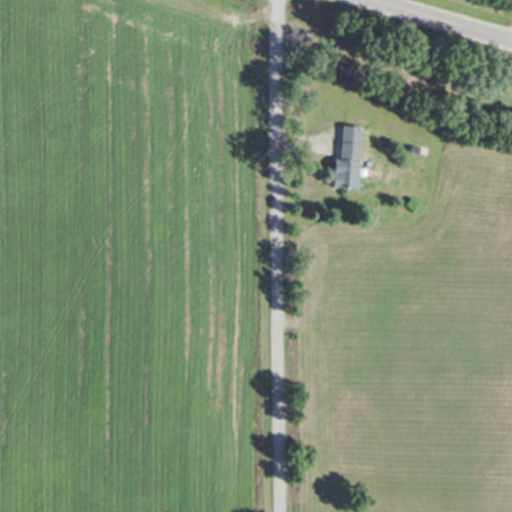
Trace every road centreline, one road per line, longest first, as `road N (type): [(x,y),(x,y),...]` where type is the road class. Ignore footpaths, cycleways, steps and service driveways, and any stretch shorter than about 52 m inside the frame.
road 1 (residential): [(280,511),(276,0)]
road 2 (secondary): [(350,0),(511,45)]
